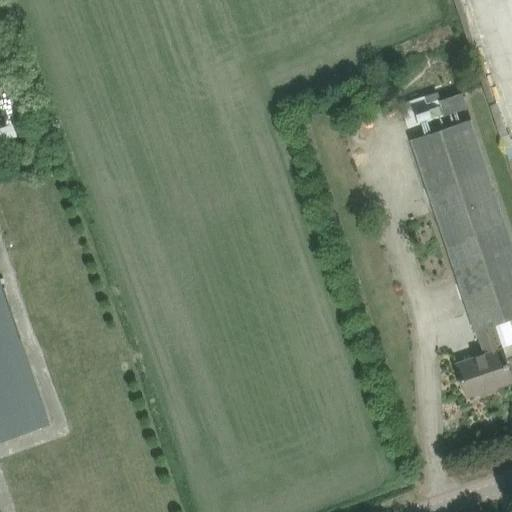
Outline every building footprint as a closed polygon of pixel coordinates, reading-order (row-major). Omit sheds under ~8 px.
[(463,93),(441,100),(439,92),(400,105),(408,128),(468,108),(463,93)] [(475,331),(479,330),(479,329),(510,319),(511,318),(511,239),(472,120),(411,140),(475,331)] [(22,122),(0,126),(0,141),(25,136),(22,122)] [(0,442),(51,425),(51,424),(24,343),(0,276),(0,442)] [(511,345),(511,326),(510,319),(479,329),(479,330),(487,355),(458,364),(467,392),(496,382),(497,386),(511,381),(511,375),(503,349),(502,349),(502,348),(511,345)]
